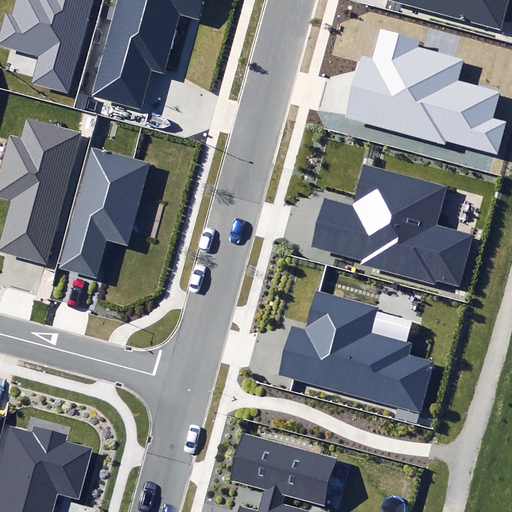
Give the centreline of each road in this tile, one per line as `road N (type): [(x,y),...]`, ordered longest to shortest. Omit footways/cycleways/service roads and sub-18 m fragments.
road 1 (residential): [(188,383),(291,0)]
road 2 (residential): [(0,333),(188,383)]
road 3 (residential): [(154,511),(188,383)]
